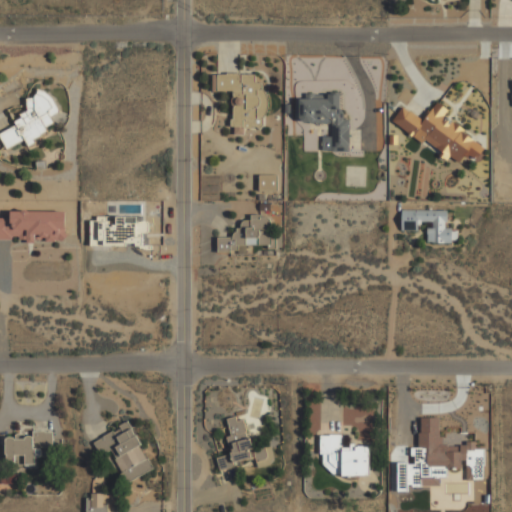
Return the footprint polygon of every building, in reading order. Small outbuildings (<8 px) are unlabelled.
[(257,72),(212,73),(212,91),(232,91),(232,134),(245,134),(245,127),(267,127),(266,82),(257,83),(257,72)] [(0,137),(6,149),(26,140),(26,141),(57,126),(52,116),(60,112),(48,88),(24,99),(30,111),(13,119),(16,125),(0,132),(0,137)] [(331,151),(350,151),(351,116),(340,116),(341,93),(299,93),(298,122),(331,122),(331,151)] [(403,105),(392,121),(418,139),(419,138),(459,166),(478,139),(445,117),(450,109),(437,100),(424,119),(403,105)] [(259,191),(278,191),(278,174),(259,174),(259,191)] [(428,242),(457,242),(458,230),(448,230),(448,210),(401,209),(401,230),(421,230),(421,221),(428,221),(428,242)] [(65,210),(9,210),(9,217),(0,217),(0,241),(65,241),(65,210)] [(217,249),(274,248),(273,215),(250,215),(250,220),(237,220),(237,236),(217,237),(217,249)] [(251,450),(244,415),(225,419),(231,454),(217,457),(219,467),(256,460),(257,467),(274,463),(270,446),(251,450)] [(439,418),(420,417),(419,448),(413,448),(412,463),(397,463),(397,491),(407,492),(407,486),(420,486),(421,476),(431,477),(431,467),(461,468),(461,452),(447,452),(447,447),(438,447),(439,418)] [(153,469),(130,421),(92,440),(100,456),(110,450),(126,482),(153,469)] [(32,436),(5,436),(6,464),(38,464),(38,447),(53,446),(52,430),(32,431),(32,436)] [(371,475),(370,445),(341,446),(341,434),(320,434),(320,466),(331,466),(331,475),(371,475)] [(465,466),(472,466),(472,479),(483,479),(483,449),(475,449),(475,442),(466,441),(465,466)] [(0,490),(17,490),(17,474),(0,474),(0,490)] [(85,511),(107,511),(107,493),(85,493),(85,511)]
